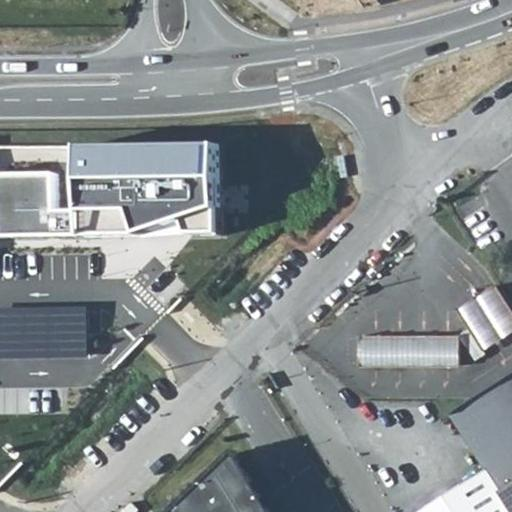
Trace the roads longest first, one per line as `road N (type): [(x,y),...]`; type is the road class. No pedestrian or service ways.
road 1 (unclassified): [(77,511),(398,179)]
road 2 (tertiary): [(173,103),(284,93),(330,81),(366,54)]
road 3 (tertiary): [(366,54),(302,48),(171,66)]
road 4 (tertiary): [(0,108),(173,103)]
road 5 (tertiary): [(171,66),(0,67)]
road 6 (tertiary): [(366,54),(511,11)]
road 7 (unclassified): [(509,95),(398,179)]
road 8 (unclassified): [(398,179),(366,54)]
